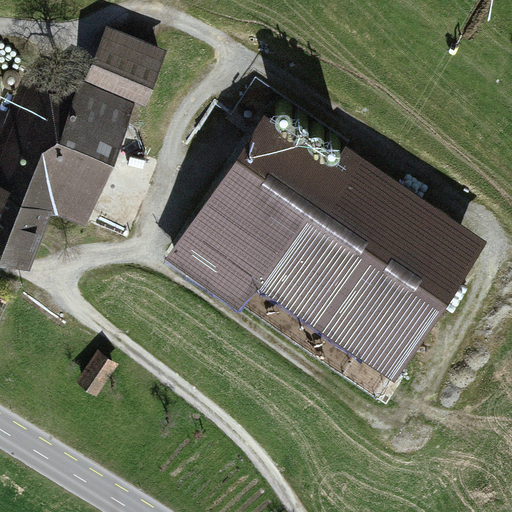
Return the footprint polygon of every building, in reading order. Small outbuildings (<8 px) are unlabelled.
[(159,50),(110,31),(91,78),(133,95),(140,97),(159,50)] [(83,74),(72,102),(121,121),(133,95),(91,78),(83,74)] [(0,166),(53,187),(51,190),(88,205),(121,121),(72,102),(34,87),(6,158),(0,155),(0,166)] [(213,111),(193,157),(225,171),(245,125),(213,111)] [(470,253),(266,115),(174,249),(212,275),(227,252),(393,365),(470,253)] [(53,187),(0,166),(0,243),(26,254),(51,190),(53,187)] [(114,363),(100,354),(83,380),(96,389),(114,363)]
